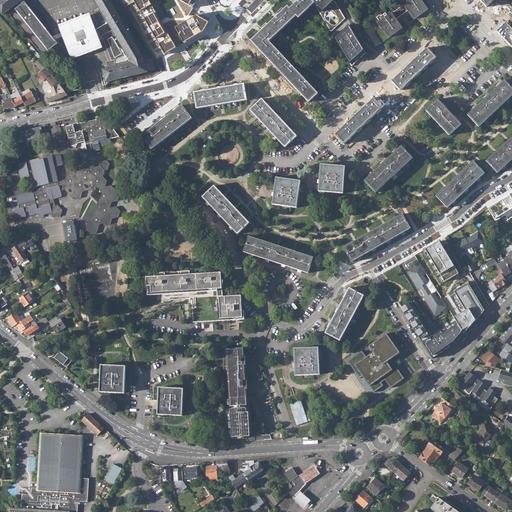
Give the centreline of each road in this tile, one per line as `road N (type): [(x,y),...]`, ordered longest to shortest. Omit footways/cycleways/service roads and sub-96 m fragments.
road 1 (tertiary): [(0,332),(111,422),(155,445),(197,453),(293,447)]
road 2 (residential): [(224,32),(167,82),(0,126)]
road 3 (residential): [(322,136),(342,118),(328,103),(378,55),(394,71),(433,36),(441,16)]
road 4 (residential): [(367,265),(511,175)]
road 5 (residential): [(322,136),(224,32)]
road 6 (residential): [(196,203),(226,238),(242,283),(268,318)]
road 7 (residential): [(293,447),(259,345),(268,318)]
road 8 (residential): [(438,380),(367,265)]
road 9 (residential): [(268,318),(305,327),(341,281),(367,265)]
